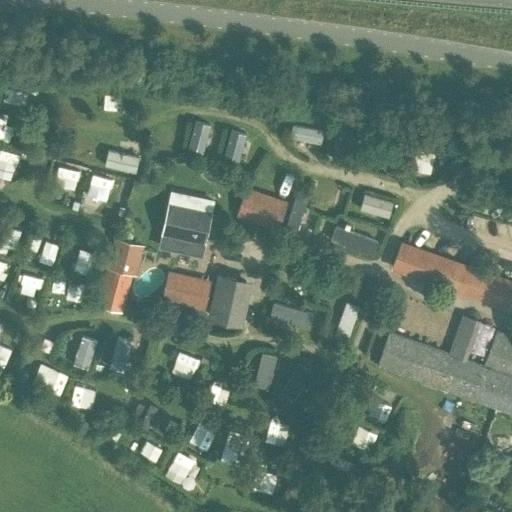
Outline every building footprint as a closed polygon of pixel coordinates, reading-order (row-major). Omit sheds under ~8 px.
[(196,119),(188,148),(203,152),(211,123),(196,119)] [(293,124),(290,136),(321,142),(323,130),(293,124)] [(232,128),(224,157),(239,161),(246,132),(232,128)] [(336,128),(332,158),(347,160),(351,130),(336,128)] [(375,142),(371,157),(388,161),(392,146),(375,142)] [(109,148),(105,164),(136,171),(140,156),(109,148)] [(324,181),(316,209),(330,213),(339,185),(324,181)] [(247,187),(238,213),(278,227),(287,200),(247,187)] [(365,193),(360,208),(389,216),(393,201),(365,193)] [(296,196),(285,228),(297,232),(307,200),(296,196)] [(168,209),(161,246),(200,255),(203,240),(209,211),(200,209),(169,203),(168,209)] [(336,225),(332,239),(373,254),(378,240),(336,225)] [(137,244),(116,239),(100,305),(121,310),(137,244)] [(394,264),(511,305),(511,280),(402,242),(394,264)] [(295,264),(291,276),(322,285),(326,274),(295,264)] [(207,283),(168,274),(164,299),(202,307),(207,283)] [(243,281),(221,276),(213,314),(236,319),(243,281)] [(347,300),(335,334),(348,339),(360,305),(347,300)] [(275,302),(271,316),(311,328),(315,313),(275,302)] [(484,364),(467,358),(481,321),(462,314),(449,352),(388,331),(376,365),(511,412),(511,335),(496,330),(484,364)] [(82,335),(74,363),(88,367),(97,340),(82,335)] [(118,336),(110,367),(124,370),(132,339),(118,336)] [(263,351),(255,383),(269,387),(276,355),(263,351)] [(299,362),(283,390),(295,397),(311,368),(299,362)] [(22,371),(18,378),(25,381),(28,375),(22,371)] [(127,381),(123,384),(126,390),(131,387),(127,381)] [(281,391),(278,397),(283,400),(286,393),(281,391)] [(183,436),(178,439),(181,445),(187,441),(183,436)] [(211,455),(206,464),(210,466),(215,457),(211,455)] [(511,464),(509,463),(497,486),(511,493),(511,464)] [(339,497),(335,504),(341,507),(345,501),(339,497)]
